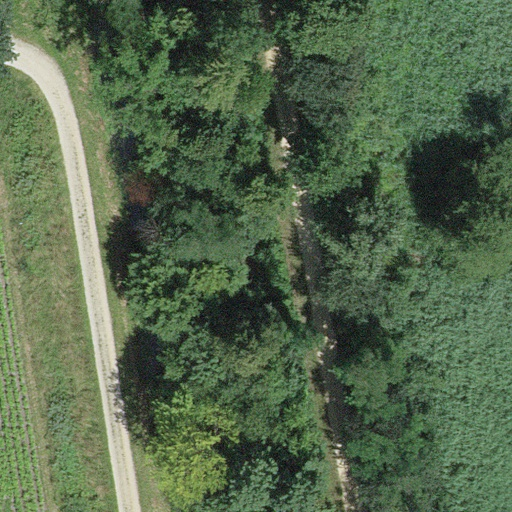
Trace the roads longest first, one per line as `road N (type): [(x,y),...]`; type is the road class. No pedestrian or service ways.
road 1 (track): [(266,0),(359,511)]
road 2 (track): [(0,54),(27,63),(53,96),(82,224),(122,511)]
